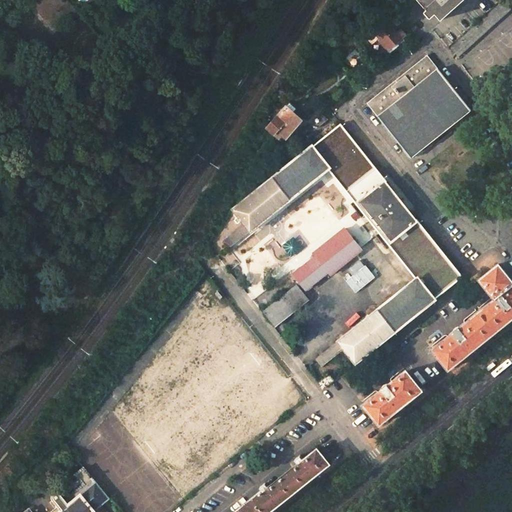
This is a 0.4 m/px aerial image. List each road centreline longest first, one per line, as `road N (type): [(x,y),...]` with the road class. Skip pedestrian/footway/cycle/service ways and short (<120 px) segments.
road 1 (unclassified): [(511,138),(431,46),(351,106),(465,236),(506,240)]
road 2 (primary): [(335,511),(511,368)]
